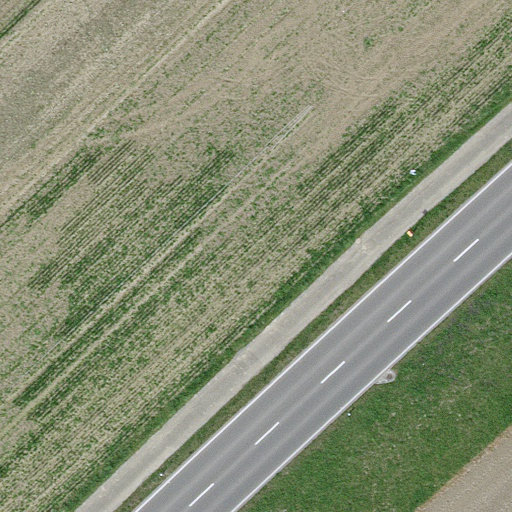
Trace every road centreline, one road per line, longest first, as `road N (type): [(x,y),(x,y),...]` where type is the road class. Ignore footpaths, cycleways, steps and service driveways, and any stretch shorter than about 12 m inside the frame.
road 1 (track): [(101,511),(511,131)]
road 2 (secondary): [(208,511),(511,219)]
